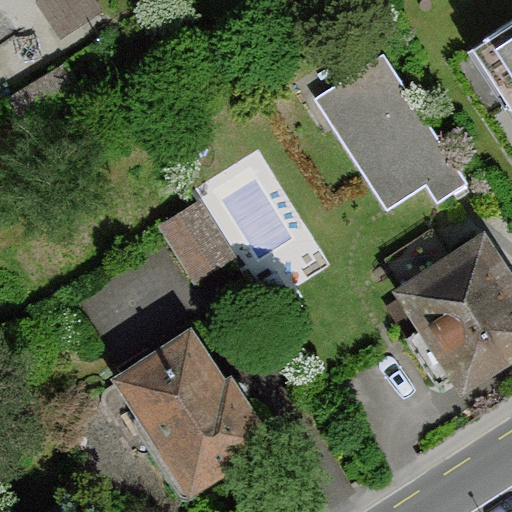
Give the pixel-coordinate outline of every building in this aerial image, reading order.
[(511,100),(511,26),(479,48),(511,100)] [(461,181),(381,56),(314,98),(383,206),(424,180),(435,198),(461,181)] [(197,202),(159,224),(193,280),(230,258),(197,202)] [(511,275),(482,231),(393,289),(460,389),(511,355),(511,275)] [(187,329),(114,374),(188,493),(272,441),(229,372),(218,379),(187,329)]
